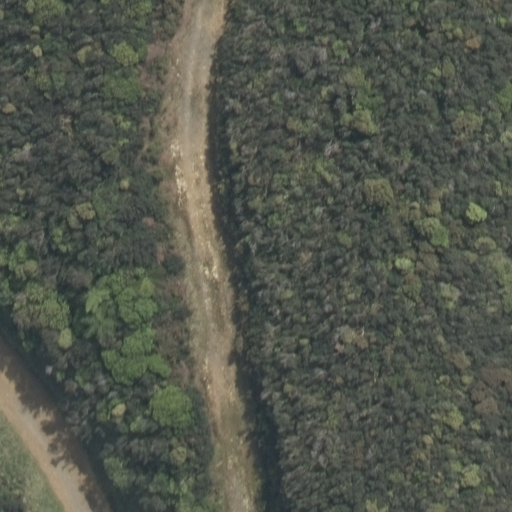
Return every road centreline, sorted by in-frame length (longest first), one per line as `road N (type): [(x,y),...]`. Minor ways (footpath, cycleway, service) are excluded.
road 1 (track): [(215,511),(213,425),(187,229),(221,0)]
road 2 (track): [(99,511),(86,479),(0,370)]
